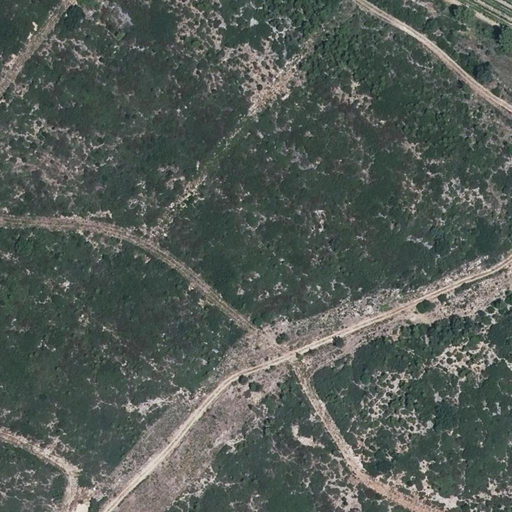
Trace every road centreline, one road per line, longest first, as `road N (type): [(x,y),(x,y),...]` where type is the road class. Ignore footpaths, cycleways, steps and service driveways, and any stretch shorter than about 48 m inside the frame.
road 1 (track): [(104,511),(234,378),(511,254)]
road 2 (track): [(511,108),(422,36),(356,0)]
